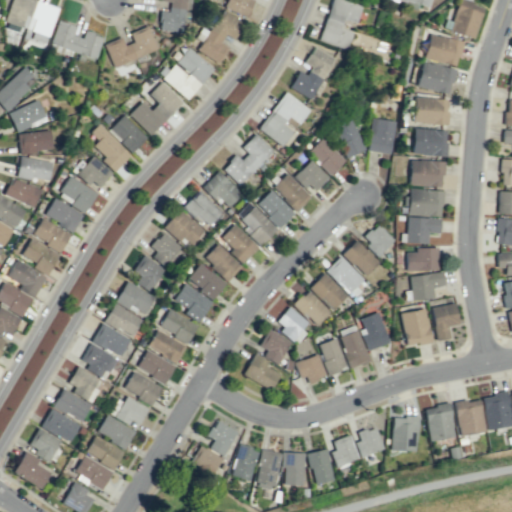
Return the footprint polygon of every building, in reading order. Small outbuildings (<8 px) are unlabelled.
[(55,7),(32,0),(9,0),(3,21),(19,26),(23,14),(29,15),(25,29),(22,40),(44,46),(55,7)] [(187,0),(159,0),(160,1),(168,2),(167,12),(159,11),(157,29),(180,32),(183,8),(187,9),(187,0)] [(225,0),(222,7),(245,16),(251,0),(225,0)] [(329,0),(317,40),(345,49),(350,32),(339,28),(341,19),(354,23),(360,4),(345,0),(329,0)] [(481,5),(462,0),(456,0),(448,31),(472,38),(481,5)] [(233,39),(241,20),(217,9),(197,53),(217,63),(225,46),(219,43),(223,34),(233,39)] [(48,43),(92,59),(101,37),(83,30),(80,38),(71,35),(74,26),(57,20),(48,43)] [(155,49),(146,25),(127,32),(131,42),(123,45),(119,36),(101,43),(111,67),(155,49)] [(421,58),(454,66),(460,41),(427,33),(421,58)] [(332,57),(311,46),(303,63),(309,66),(305,74),(296,70),(287,87),(309,99),(332,57)] [(160,78),(185,99),(211,68),(186,47),(173,63),(160,78)] [(117,75),(134,68),(131,59),(114,66),(117,75)] [(452,69),(420,61),(414,86),(446,94),(452,69)] [(0,106),(3,111),(28,88),(24,83),(31,76),(22,66),(0,86),(0,106)] [(148,135),(180,101),(159,81),(146,94),(155,103),(148,110),(139,101),(126,114),(148,135)] [(297,123),(307,108),(282,91),(256,129),(280,146),(290,131),(280,124),(286,115),(297,123)] [(445,98),(412,97),(411,122),(445,124),(445,98)] [(511,125),(511,99),(504,99),(503,125),(511,125)] [(6,110),(12,129),(43,120),(36,100),(6,110)] [(130,152),(144,137),(120,114),(106,129),(130,152)] [(387,154),(393,121),(371,117),(365,150),(387,154)] [(362,149),(349,119),(331,127),(344,157),(362,149)] [(129,154),(96,123),(88,132),(96,140),(91,145),(102,156),(99,159),(112,171),(129,154)] [(444,156),(445,129),(411,128),(409,154),(444,156)] [(17,153),(50,149),(48,130),(15,133),(17,153)] [(511,146),(511,155),(511,130),(500,130),(500,143),(511,143),(511,146)] [(237,185),(270,150),(252,133),(239,147),(245,153),(239,160),(233,154),(220,169),(237,185)] [(343,160),(320,137),(306,151),(328,174),(343,160)] [(95,189),(110,172),(90,155),(75,172),(95,189)] [(47,180),(49,160),(17,156),(14,176),(47,180)] [(310,193),(326,176),(307,159),(292,175),(310,193)] [(441,160),(407,159),(406,185),(440,186),(441,160)] [(498,185),(511,185),(511,159),(499,159),(498,185)] [(199,187),(212,199),(215,197),(226,207),(239,193),(215,170),(199,187)] [(270,186),(293,210),(308,196),(284,172),(270,186)] [(83,212),(94,191),(66,176),(55,197),(83,212)] [(31,207),(38,190),(9,177),(1,194),(31,207)] [(292,213),(268,189),(254,204),(277,227),(292,213)] [(439,215),(440,190),(406,189),(405,215),(439,215)] [(220,213),(196,190),(181,206),(205,228),(220,213)] [(511,191),(496,191),(495,213),(511,213),(511,191)] [(0,219),(15,225),(22,207),(0,197),(0,219)] [(41,216),(71,231),(80,213),(51,198),(41,216)] [(245,226),(242,229),(257,245),(274,229),(252,205),(238,219),(245,226)] [(201,229),(176,208),(160,228),(177,241),(181,237),(189,244),(201,229)] [(29,235),(57,251),(68,234),(40,217),(29,235)] [(425,243),(426,232),(438,233),(438,218),(404,217),(403,243),(425,243)] [(511,219),(495,218),(492,243),(511,245),(511,219)] [(0,246),(10,229),(0,223),(0,246)] [(255,246),(231,223),(218,237),(230,247),(226,251),(239,263),(255,246)] [(377,255),(392,239),(374,223),(360,239),(377,255)] [(148,246),(154,250),(150,257),(164,267),(178,245),(158,232),(148,246)] [(46,274),(56,251),(27,239),(19,255),(33,261),(30,268),(46,274)] [(376,262),(353,239),(339,253),(363,276),(376,262)] [(225,280),(239,265),(215,243),(201,258),(225,280)] [(435,247),(413,247),(413,251),(403,251),(403,270),(436,269),(435,247)] [(511,253),(494,254),(494,267),(502,267),(502,275),(511,274),(511,253)] [(138,274),(133,283),(148,291),(162,267),(140,255),(131,270),(138,274)] [(360,279),(338,255),(323,270),(350,298),(357,291),(353,286),(360,279)] [(6,277),(19,282),(16,289),(33,296),(42,274),(12,261),(6,277)] [(185,278),(211,299),(224,283),(198,262),(185,278)] [(431,297),(429,286),(442,284),(440,271),(406,276),(410,300),(431,297)] [(345,295),(321,272),(307,287),(330,309),(345,295)] [(503,307),(511,305),(511,279),(499,281),(503,307)] [(112,301),(125,309),(127,305),(142,314),(152,296),(123,280),(112,301)] [(29,296),(0,282),(0,304),(20,314),(29,296)] [(210,300),(182,283),(172,299),(185,308),(182,313),(196,321),(210,300)] [(291,302),(312,325),(327,311),(305,288),(291,302)] [(456,323),(452,302),(428,306),(434,340),(447,338),(445,325),(456,323)] [(102,322),(131,335),(139,317),(110,304),(102,322)] [(306,320),(285,306),(272,325),(297,342),(304,332),(300,329),(306,320)] [(404,346),(429,341),(423,307),(398,312),(404,346)] [(0,332),(1,331),(10,335),(18,316),(0,308),(0,332)] [(195,323),(165,309),(156,328),(186,342),(195,323)] [(358,317),(362,328),(359,329),(364,349),(386,343),(377,312),(358,317)] [(119,355),(127,337),(97,323),(89,342),(119,355)] [(348,367),(366,361),(354,324),(335,331),(348,367)] [(183,346),(154,329),(145,346),(173,362),(183,346)] [(256,345),(264,349),(260,356),(276,364),(288,340),(265,329),(256,345)] [(343,368),(335,338),(316,342),(324,373),(343,368)] [(101,369),(107,372),(114,356),(86,343),(79,360),(86,363),(83,369),(98,376),(101,369)] [(134,367),(161,383),(172,366),(144,349),(134,367)] [(277,373),(262,365),(265,360),(252,353),(240,374),(268,390),(277,373)] [(297,378),(303,375),(306,382),(323,376),(316,353),(291,361),(297,378)] [(65,382),(73,386),(70,392),(89,402),(96,389),(91,387),(96,378),(74,366),(65,382)] [(120,388),(149,404),(159,387),(130,371),(120,388)] [(79,421),(88,403),(59,388),(50,406),(79,421)] [(485,429),(510,425),(504,391),(478,396),(485,429)] [(112,414),(133,427),(145,408),(124,395),(112,414)] [(458,436),(483,431),(476,397),(451,402),(458,436)] [(426,440),(452,437),(448,403),(422,406),(426,440)] [(68,441),(77,423),(46,409),(38,427),(68,441)] [(93,432),(122,448),(132,430),(103,414),(93,432)] [(389,450),(414,450),(415,416),(390,416),(389,450)] [(211,438),(206,447),(221,455),(234,430),(213,420),(205,435),(211,438)] [(355,431),(357,440),(353,441),(357,456),(380,450),(374,426),(355,431)] [(26,444),(34,448),(31,453),(46,461),(58,440),(35,427),(26,444)] [(328,451),(333,466),(356,458),(347,434),(330,440),(333,450),(328,451)] [(111,468),(120,450),(92,435),(82,452),(111,468)] [(255,447),(234,444),(229,476),(249,479),(255,447)] [(187,463),(210,475),(219,457),(196,445),(187,463)] [(312,484),(332,479),(323,448),(304,453),(312,484)] [(279,453),(260,449),(251,485),(270,489),(279,453)] [(38,488),(48,471),(33,463),(36,458),(22,450),(10,472),(38,488)] [(300,485),(301,452),(281,452),(280,484),(300,485)] [(99,489),(109,469),(79,456),(71,474),(81,478),(80,481),(99,489)] [(59,502),(76,511),(82,511),(90,498),(83,494),(85,489),(71,481),(59,502)]
